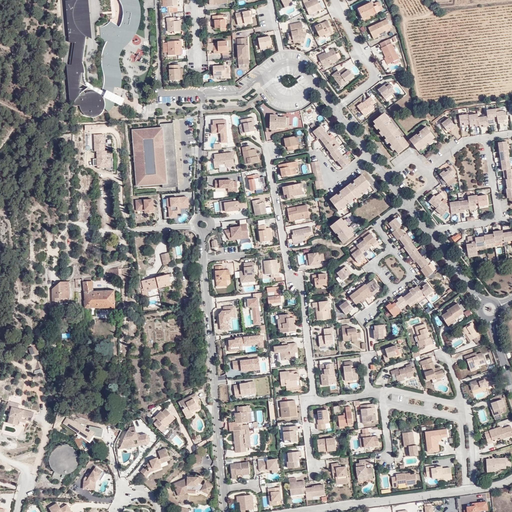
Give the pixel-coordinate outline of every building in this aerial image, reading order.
[(67,0),(71,41),(77,42),(74,62),(69,62),(72,100),(75,100),(73,104),(81,104),(82,105),(83,107),(84,110),(86,112),(89,114),(91,115),(94,115),(97,115),(100,115),(102,113),(104,112),(106,109),(108,107),(112,110),(118,101),(97,90),(92,89),(88,91),(85,88),(84,89),(83,85),(83,81),(84,71),(87,71),(87,65),(85,61),(89,33),(85,32),(82,29),(80,27),(77,24),(76,20),(75,16),(74,12),(75,8),(76,4),(77,1),(77,0),(67,0)] [(82,29),(85,32),(89,33),(91,34),(94,35),(91,0),(77,0),(77,1),(76,4),(75,8),(74,12),(75,16),(76,20),(77,24),(80,27),(82,29)] [(106,80),(105,85),(104,88),(108,91),(112,82),(117,84),(116,67),(121,64),(121,59),(120,56),(118,55),(115,54),(116,51),(119,46),(122,41),(125,41),(128,42),(128,41),(130,40),(131,38),(131,37),(131,35),(130,33),(132,28),(128,26),(132,16),(137,17),(138,9),(139,8),(140,7),(141,6),(141,4),(140,3),(137,1),(135,1),(134,0),(122,0),(124,5),(125,7),(125,12),(125,17),(124,19),(123,23),(122,25),(112,20),(110,22),(107,24),(104,26),(101,26),(102,35),(109,40),(106,45),(105,50),(104,55),(104,61),(105,68),(106,75),(106,80)] [(118,55),(120,56),(121,59),(122,57),(122,53),(123,49),(125,46),(126,46),(135,36),(137,33),(139,28),(141,23),(143,18),(143,12),(144,7),(143,2),(142,0),(134,0),(135,1),(137,1),(140,3),(141,4),(141,6),(140,7),(139,8),(138,9),(137,17),(132,16),(128,26),(132,28),(130,33),(131,35),(131,37),(131,38),(130,40),(128,41),(128,42),(125,41),(122,41),(119,46),(116,51),(115,54),(118,55)] [(322,7),(318,0),(308,0),(309,0),(304,2),(310,13),(322,7)] [(372,0),(369,0),(367,2),(358,6),(364,17),(383,7),(380,0),(375,0),(373,1),(372,0)] [(245,17),(246,21),(253,20),(251,8),(237,11),(238,18),(245,17)] [(216,23),(216,25),(221,25),(228,25),(227,17),(223,17),(223,13),(213,14),(213,18),(216,18),(216,23)] [(181,29),(181,19),(179,19),(176,19),(176,15),(167,15),(167,20),(168,19),(168,29),(181,29)] [(374,36),(380,33),(379,32),(383,30),(392,25),(387,16),(369,25),(374,36)] [(328,19),(325,21),(327,25),(324,27),(321,22),(315,25),(319,33),(323,31),(324,34),(327,33),(331,31),(332,34),(334,33),(328,19)] [(292,36),(292,39),(297,38),(301,40),(302,36),(306,37),(307,32),(304,31),(302,21),(290,24),(291,31),(288,32),(289,37),(292,36)] [(260,35),(261,44),(268,43),(272,43),(272,42),(274,41),(272,33),(260,35)] [(248,57),(247,36),(238,37),(240,63),(250,62),(250,57),(248,57)] [(170,53),(181,52),(180,45),(184,45),(184,38),(169,39),(169,40),(169,50),(170,53)] [(225,52),(225,50),(231,49),(230,38),(219,39),(219,43),(215,43),(215,52),(225,52)] [(381,45),(386,54),(388,54),(391,60),(400,55),(392,40),(381,45)] [(319,53),(324,64),(340,57),(337,51),(335,46),(330,48),(331,50),(326,52),(326,50),(319,53)] [(138,48),(132,59),(138,63),(144,52),(138,48)] [(171,78),(181,78),(180,66),(180,62),(170,63),(171,78)] [(215,63),(215,74),(227,73),(228,76),(232,76),(232,68),(227,68),(227,63),(215,63)] [(345,77),(347,80),(356,74),(350,66),(348,67),(345,63),(333,73),(339,81),(345,77)] [(85,88),(90,85),(91,85),(89,80),(89,78),(87,71),(84,71),(83,81),(83,85),(84,89),(85,88)] [(345,77),(339,81),(341,85),(347,80),(345,77)] [(97,90),(118,101),(122,104),(125,100),(114,94),(108,91),(104,88),(89,80),(91,85),(90,85),(97,90)] [(391,89),(392,91),(396,88),(389,80),(379,87),(384,94),(391,89)] [(112,82),(108,91),(114,94),(117,84),(112,82)] [(367,102),(364,104),(362,100),(357,103),(365,113),(375,106),(372,102),(375,100),(370,94),(365,98),(367,102)] [(487,108),(488,114),(488,118),(498,117),(496,107),(487,108)] [(498,117),(498,119),(502,119),(508,118),(506,109),(503,110),(503,107),(496,107),(498,117)] [(410,142),(407,139),(386,111),(374,120),(376,122),(379,125),(381,128),(384,133),(387,136),(390,140),(392,142),(395,147),(399,151),(410,142)] [(480,124),(479,122),(478,112),(469,114),(470,124),(476,123),(476,125),(480,124)] [(480,126),(489,125),(488,118),(488,114),(482,114),(482,112),(478,112),(479,122),(480,124),(480,126)] [(464,122),(465,125),(470,124),(469,114),(468,113),(459,115),(460,121),(460,122),(464,122)] [(278,126),(287,126),(287,116),(278,116),(278,114),(271,114),(271,128),(278,128),(278,126)] [(453,126),(456,124),(449,115),(446,118),(442,121),(449,129),(453,126)] [(241,120),(242,124),(244,124),(246,133),(254,131),(253,122),(254,122),(254,117),(241,120)] [(211,125),(212,133),(221,133),(221,142),(221,143),(227,142),(226,119),(213,120),(213,125),(211,125)] [(162,188),(179,187),(173,122),(162,123),(162,127),(133,129),(137,185),(162,184),(162,188)] [(316,136),(318,138),(327,131),(321,124),(311,132),(315,137),(316,136)] [(412,140),(419,149),(422,146),(426,143),(429,141),(434,137),(436,135),(428,124),(421,129),(422,132),(419,134),(417,132),(410,137),(412,140)] [(333,139),(330,135),(327,131),(318,138),(321,142),(323,141),(325,144),(333,139)] [(107,151),(105,151),(105,135),(95,136),(95,151),(97,151),(97,168),(112,168),(112,159),(108,159),(107,151)] [(297,143),(296,135),(286,137),(287,146),(289,145),(289,150),(300,147),(300,143),(297,143)] [(329,153),(338,147),(339,146),(337,143),(333,138),(333,139),(325,144),(329,149),(327,151),(329,154),(329,153)] [(498,148),(499,153),(500,153),(510,151),(508,142),(498,144),(499,148),(498,148)] [(259,162),(256,149),(251,151),(250,145),(242,147),(244,159),(247,158),(248,164),(259,162)] [(333,156),(337,161),(344,155),(338,147),(329,153),(332,156),(333,156)] [(511,161),(510,151),(500,153),(501,159),(500,159),(500,163),(511,161)] [(232,152),(214,154),(215,159),(213,159),(215,168),(219,167),(219,165),(226,164),(226,167),(234,165),(232,152)] [(345,154),(344,155),(337,161),(340,164),(341,163),(343,166),(350,161),(345,154)] [(324,185),(319,160),(312,161),(315,175),(317,187),(324,185)] [(282,167),(284,176),(298,174),(297,167),(299,166),(299,161),(280,164),(281,168),(282,167)] [(511,170),(511,165),(511,161),(500,163),(501,167),(503,167),(503,172),(504,172),(507,171),(511,170)] [(445,170),(444,168),(439,172),(449,184),(456,179),(453,174),(456,172),(450,165),(447,167),(448,168),(445,170)] [(261,180),(259,172),(248,174),(248,178),(250,178),(252,189),(264,186),(263,180),(261,180)] [(339,209),(343,206),(346,203),(350,200),(354,197),(357,195),(361,191),(364,189),(368,186),(372,183),(363,172),(354,179),(356,181),(354,182),(356,184),(353,186),(349,182),(343,187),(346,191),(344,193),(342,191),(339,193),(338,192),(331,197),(339,209)] [(216,187),(228,187),(232,187),(232,190),(237,190),(237,180),(233,181),(233,179),(215,180),(216,187)] [(304,182),(284,187),(287,199),(295,197),(294,196),(304,194),(303,187),(305,187),(304,182)] [(431,204),(435,208),(436,208),(440,202),(444,197),(439,191),(437,194),(434,193),(429,199),(432,202),(431,204)] [(468,197),(470,207),(470,208),(475,208),(475,204),(479,203),(478,194),(477,192),(468,194),(468,197)] [(478,194),(479,203),(479,204),(488,203),(486,193),(478,194)] [(459,196),(459,199),(461,210),(465,210),(465,208),(470,207),(468,197),(464,198),(464,195),(459,196)] [(188,202),(188,197),(167,198),(168,206),(169,206),(170,217),(177,217),(177,213),(176,206),(180,206),(180,203),(188,202)] [(436,208),(435,208),(442,213),(446,209),(449,205),(444,197),(440,202),(436,208)] [(153,199),(136,201),(137,210),(145,210),(145,213),(153,212),(153,199)] [(267,212),(266,206),(265,201),(262,202),(262,199),(253,200),(256,215),(267,212)] [(457,211),(461,210),(459,199),(450,200),(451,209),(451,210),(457,209),(457,211)] [(225,203),(226,211),(239,209),(239,208),(243,207),(242,201),(238,201),(225,203)] [(189,207),(188,202),(180,203),(180,206),(176,206),(177,213),(180,213),(180,208),(189,207)] [(295,214),(302,213),(303,217),(311,215),(308,202),(288,206),(290,219),(295,218),(295,214)] [(350,226),(347,223),(344,219),(341,215),(330,224),(335,231),(336,230),(339,233),(338,234),(343,241),(354,232),(353,230),(350,226)] [(393,226),(391,228),(394,231),(400,226),(403,224),(396,215),(389,221),(393,226)] [(267,225),(266,222),(258,223),(261,240),(273,237),(271,225),(267,225)] [(240,226),(230,227),(231,229),(224,229),(229,239),(232,239),(231,236),(241,235),(241,237),(247,237),(246,223),(239,224),(240,226)] [(296,240),(301,239),(306,238),(305,235),(308,235),(308,230),(313,229),(312,225),(293,229),(294,233),(292,233),(294,240),(296,240)] [(396,234),(399,238),(400,238),(406,233),(401,227),(400,226),(394,231),(391,233),(393,236),(396,234)] [(494,229),(494,232),(495,240),(501,239),(501,242),(505,242),(504,240),(503,230),(503,228),(494,229)] [(362,235),(364,239),(369,245),(373,242),(375,244),(379,241),(370,229),(362,235)] [(508,229),(503,230),(504,240),(511,238),(511,229),(508,230),(508,229)] [(403,243),(405,247),(412,241),(414,240),(408,232),(406,233),(400,238),(404,242),(403,243)] [(484,232),(485,235),(486,243),(495,242),(495,240),(494,232),(489,233),(488,232),(484,232)] [(477,249),(476,245),(475,235),(475,233),(468,234),(468,238),(465,239),(467,252),(477,251),(477,249)] [(476,245),(486,244),(486,243),(485,235),(479,236),(479,234),(475,235),(476,245)] [(363,252),(371,246),(369,245),(364,239),(357,244),(359,247),(363,252)] [(404,252),(407,250),(410,254),(417,248),(412,241),(405,247),(402,249),(404,252)] [(353,252),(359,247),(357,244),(351,249),(353,252)] [(352,253),(358,261),(366,256),(363,252),(359,247),(353,252),(352,253)] [(412,260),(414,262),(416,261),(423,255),(417,248),(410,254),(413,259),(412,260)] [(324,251),(310,253),(311,264),(320,263),(320,259),(325,259),(324,251)] [(423,268),(428,263),(430,262),(424,255),(423,255),(416,261),(419,265),(420,264),(423,268)] [(280,270),(279,266),(278,261),(278,257),(264,259),(265,273),(271,272),(271,276),(281,275),(280,270)] [(255,277),(253,262),(244,263),(245,271),(240,271),(241,282),(249,281),(248,278),(255,277)] [(434,271),(428,263),(423,268),(420,270),(423,274),(424,273),(427,276),(434,271)] [(343,278),(351,272),(348,268),(349,267),(347,264),(338,271),(343,278)] [(223,265),(214,266),(216,286),(224,286),(224,280),(226,280),(226,278),(230,277),(229,269),(223,270),(223,265)] [(120,268),(109,270),(110,279),(121,278),(120,268)] [(315,277),(316,284),(328,282),(326,272),(312,273),(313,277),(315,277)] [(170,274),(156,277),(158,289),(173,285),(170,274)] [(158,289),(156,277),(143,281),(145,288),(143,288),(144,293),(143,293),(144,298),(151,296),(149,291),(158,289)] [(369,279),(366,282),(366,283),(374,293),(378,290),(377,287),(380,284),(375,277),(371,281),(369,279)] [(71,297),(71,280),(62,280),(53,288),(53,306),(59,306),(58,297),(71,297)] [(418,284),(424,292),(426,294),(433,289),(427,280),(423,284),(421,282),(418,284)] [(93,292),(92,281),(84,282),(87,301),(86,301),(86,308),(116,308),(115,290),(93,292)] [(369,295),(370,296),(374,293),(366,283),(361,286),(360,284),(357,287),(358,289),(365,298),(369,295)] [(413,285),(409,288),(410,288),(417,297),(424,292),(418,284),(414,287),(413,285)] [(282,300),(280,285),(274,285),(274,289),(268,290),(269,299),(272,299),(272,302),(282,300)] [(357,287),(349,293),(350,295),(358,289),(357,287)] [(404,296),(408,301),(409,303),(413,300),(415,302),(418,299),(417,297),(410,288),(407,291),(408,293),(404,296)] [(363,301),(366,299),(365,298),(358,289),(350,295),(356,302),(361,298),(363,301)] [(408,301),(404,296),(402,294),(398,297),(397,297),(394,299),(400,307),(408,301)] [(256,298),(243,299),(243,307),(250,306),(252,325),(259,324),(256,298)] [(392,313),(400,307),(394,299),(387,305),(392,313)] [(320,306),(320,311),(316,311),(317,318),(329,316),(329,310),(331,309),(330,300),(312,302),(313,306),(316,306),(320,306)] [(346,313),(353,307),(348,300),(340,306),(346,313)] [(442,315),(448,323),(455,318),(464,312),(458,302),(447,310),(448,311),(442,315)] [(229,316),(229,315),(233,315),(232,306),(222,307),(222,309),(220,310),(217,314),(218,329),(227,328),(226,319),(227,318),(229,316)] [(392,313),(394,315),(402,309),(400,307),(392,313)] [(463,312),(467,318),(472,315),(468,309),(463,312)] [(286,330),(298,328),(297,324),(294,324),(293,320),(296,320),(295,315),(291,315),(290,312),(279,313),(280,318),(282,318),(283,326),(285,325),(286,330)] [(349,331),(352,331),(352,334),(359,333),(362,332),(361,326),(358,327),(358,322),(350,324),(349,320),(343,320),(344,334),(349,333),(349,331)] [(482,337),(472,321),(461,328),(468,340),(472,337),(475,341),(482,337)] [(419,333),(421,339),(417,341),(419,346),(433,341),(430,335),(428,336),(427,332),(428,331),(425,322),(414,326),(417,334),(419,333)] [(385,328),(384,323),(374,324),(375,329),(373,329),(374,337),(384,337),(383,328),(385,328)] [(325,344),(325,342),(330,342),(334,341),(333,332),(330,332),(330,330),(332,330),(332,326),(324,327),(324,333),(318,334),(319,345),(325,344)] [(263,335),(229,339),(230,351),(238,350),(238,346),(243,345),(259,343),(264,343),(263,335)] [(284,350),(285,358),(289,357),(289,355),(296,354),(295,350),(298,350),(296,341),(289,341),(290,342),(282,343),(274,345),(274,351),(281,350),(284,350)] [(389,357),(404,352),(402,347),(398,348),(397,344),(386,348),(387,353),(384,354),(386,362),(390,360),(389,357)] [(465,358),(466,358),(469,367),(475,365),(475,364),(479,362),(480,363),(485,362),(481,350),(477,352),(476,350),(464,354),(465,358)] [(255,357),(255,359),(241,360),(233,361),(234,369),(242,368),(243,370),(244,371),(255,370),(255,367),(261,366),(260,358),(259,357),(255,357)] [(428,379),(437,376),(438,378),(442,376),(445,376),(443,369),(442,369),(437,371),(436,368),(435,368),(432,361),(434,360),(432,357),(422,360),(423,365),(426,364),(429,370),(425,371),(428,379)] [(343,365),(345,375),(352,374),(353,378),(358,377),(357,366),(352,367),(351,364),(353,363),(352,359),(344,360),(345,365),(343,365)] [(321,364),(322,368),(323,368),(326,368),(326,372),(324,373),(325,378),(327,377),(327,383),(336,382),(334,362),(321,364)] [(396,373),(398,379),(405,376),(408,375),(409,377),(416,374),(412,363),(407,364),(407,366),(400,369),(399,367),(391,370),(393,374),(396,373)] [(294,371),(294,369),(280,370),(282,385),(286,384),(287,389),(301,387),(300,371),(294,371)] [(494,387),(499,385),(496,378),(492,379),(491,374),(485,376),(485,378),(479,380),(478,379),(470,381),(473,389),(487,384),(488,386),(493,384),(494,387)] [(257,392),(255,382),(241,384),(235,385),(236,396),(243,395),(242,394),(257,392)] [(187,419),(193,415),(192,413),(189,407),(191,406),(193,408),(197,405),(195,402),(199,400),(196,394),(179,403),(181,408),(184,407),(185,408),(182,411),(187,419)] [(285,415),(297,414),(297,410),(293,410),(292,404),(296,404),(296,398),(279,400),(281,410),(285,409),(285,415)] [(502,398),(491,401),(493,405),(494,409),(492,410),(494,415),(501,413),(504,411),(503,406),(505,405),(502,398)] [(198,403),(200,401),(199,400),(195,402),(197,405),(193,408),(191,406),(189,407),(192,413),(200,408),(198,403)] [(16,426),(17,422),(18,419),(25,421),(31,423),(33,413),(17,409),(18,404),(6,402),(4,408),(10,410),(6,423),(16,426)] [(362,404),(364,415),(368,415),(369,420),(373,420),(378,419),(377,413),(375,413),(374,406),(376,406),(376,403),(362,404)] [(353,421),(351,404),(345,405),(345,409),(343,410),(343,413),(337,413),(338,425),(347,424),(347,422),(353,421)] [(237,414),(234,414),(235,425),(242,424),(248,424),(246,413),(250,413),(249,407),(237,409),(237,414)] [(317,409),(318,412),(319,412),(320,418),(317,418),(317,423),(316,423),(317,428),(325,426),(325,422),(329,421),(327,408),(317,409)] [(154,425),(162,433),(166,428),(164,426),(174,417),(166,409),(163,413),(161,412),(155,418),(157,421),(154,425)] [(478,411),(481,423),(488,421),(484,409),(478,411)] [(164,426),(166,428),(175,419),(174,417),(164,426)] [(290,438),(291,441),(297,440),(297,435),(293,436),(292,429),(296,429),(298,429),(297,424),(283,426),(284,439),(290,438)] [(490,429),(490,432),(486,433),(489,442),(493,441),(493,439),(500,436),(505,434),(506,437),(511,434),(511,425),(511,424),(503,427),(502,425),(490,429)] [(101,440),(103,429),(95,427),(94,433),(97,434),(96,439),(101,440)] [(236,427),(233,428),(233,437),(235,437),(236,445),(234,445),(235,454),(245,453),(245,449),(250,448),(248,427),(242,427),(236,427)] [(436,449),(435,437),(443,436),(447,435),(447,427),(425,430),(426,450),(436,449)] [(406,445),(408,445),(411,444),(412,455),(420,453),(419,443),(417,443),(414,430),(404,431),(406,445)] [(132,433),(128,431),(120,448),(131,446),(135,442),(138,443),(138,444),(146,444),(148,440),(145,435),(136,436),(135,432),(132,433)] [(372,436),(372,431),(362,433),(363,437),(365,437),(366,446),(380,444),(379,435),(372,436)] [(150,439),(147,435),(145,435),(148,440),(146,444),(138,444),(138,447),(148,445),(150,439)] [(318,446),(326,445),(326,450),(336,448),(334,435),(317,437),(318,446)] [(438,441),(444,441),(443,436),(435,437),(436,449),(439,449),(438,441)] [(80,443),(86,448),(89,444),(83,439),(80,443)] [(67,446),(64,446),(61,446),(59,446),(56,448),(54,449),(52,451),(50,454),(49,456),(49,459),(49,460),(49,462),(49,464),(50,466),(51,468),(52,470),(53,471),(55,472),(53,477),(58,480),(60,480),(61,480),(62,477),(64,478),(65,475),(67,475),(70,474),(72,473),(74,471),(76,469),(77,467),(78,465),(78,462),(79,461),(79,459),(78,456),(77,453),(75,451),(73,449),(70,447),(67,446)] [(146,478),(150,472),(153,471),(152,469),(161,466),(160,464),(166,462),(165,458),(169,457),(166,449),(158,452),(160,459),(158,460),(158,458),(149,462),(150,463),(146,465),(148,471),(147,472),(143,469),(140,473),(146,478)] [(297,460),(296,455),(300,454),(301,454),(301,450),(286,452),(288,467),(297,465),(297,460)] [(511,466),(511,461),(511,455),(506,455),(506,457),(488,459),(489,473),(498,472),(498,470),(508,469),(508,466),(511,466)] [(358,479),(363,478),(363,474),(367,474),(368,478),(373,477),(372,466),(366,466),(366,462),(371,462),(370,457),(362,458),(363,465),(359,465),(356,466),(358,479)] [(270,470),(276,469),(275,460),(267,462),(257,462),(258,471),(270,470)] [(339,466),(339,462),(332,463),(333,471),(337,471),(338,475),(336,475),(337,482),(349,481),(347,465),(339,466)] [(248,475),(247,463),(230,465),(231,480),(235,479),(235,475),(241,474),(241,476),(248,475)] [(439,476),(445,476),(445,478),(454,477),(452,466),(444,467),(444,464),(438,465),(437,464),(427,465),(428,475),(434,475),(434,477),(439,476)] [(90,474),(86,481),(83,479),(82,488),(94,489),(95,481),(97,478),(102,471),(95,467),(90,474)] [(417,472),(412,473),(412,475),(408,476),(407,472),(398,473),(398,475),(394,476),(395,485),(400,485),(399,482),(408,481),(408,483),(418,482),(417,472)] [(289,494),(305,492),(304,487),(303,479),(296,480),(296,476),(287,477),(289,494)] [(188,477),(187,479),(184,481),(192,490),(195,491),(200,493),(201,491),(208,494),(212,487),(205,483),(204,485),(200,484),(203,480),(201,478),(188,477)] [(187,491),(187,489),(192,490),(184,481),(173,485),(178,495),(187,491)] [(304,487),(305,492),(305,496),(312,495),(318,494),(324,493),(322,483),(313,484),(313,486),(304,487)] [(280,501),(278,488),(266,489),(268,506),(276,505),(276,501),(280,501)] [(238,502),(238,511),(243,510),(252,509),(251,498),(249,495),(235,497),(235,502),(238,502)] [(61,507),(57,501),(49,506),(52,511),(69,511),(72,510),(68,503),(61,507)] [(467,508),(468,511),(465,511),(464,511),(476,511),(488,510),(487,503),(472,505),(473,507),(467,508)]
